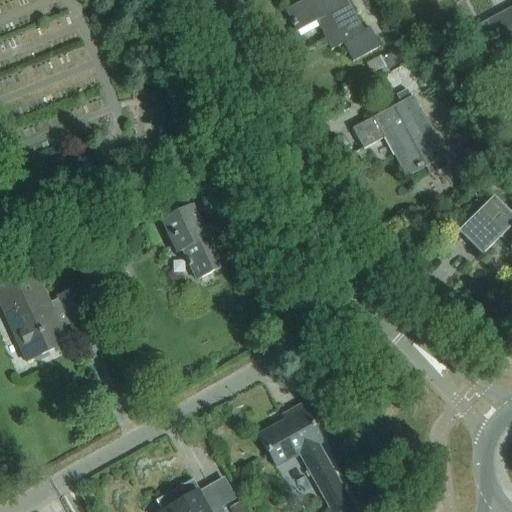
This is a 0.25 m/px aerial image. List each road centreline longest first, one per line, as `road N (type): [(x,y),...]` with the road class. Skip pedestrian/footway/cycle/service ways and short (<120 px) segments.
road 1 (residential): [(13,511),(369,304)]
road 2 (residential): [(369,304),(343,274),(199,0)]
road 3 (residential): [(499,424),(369,304)]
